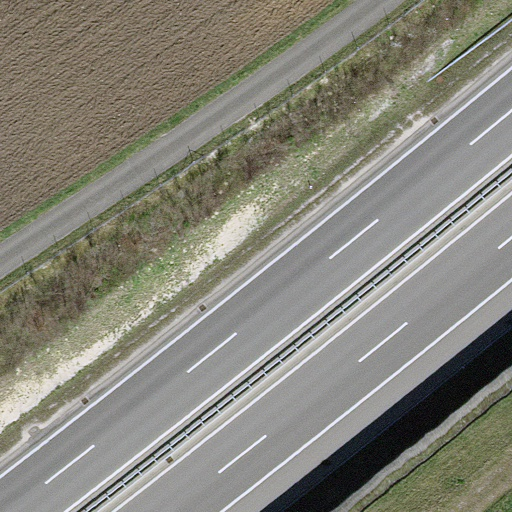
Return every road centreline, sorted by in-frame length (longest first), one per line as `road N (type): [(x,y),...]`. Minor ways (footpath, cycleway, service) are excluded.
road 1 (motorway): [(511,110),(6,511)]
road 2 (track): [(395,0),(0,267)]
road 3 (motorway): [(166,511),(511,234)]
